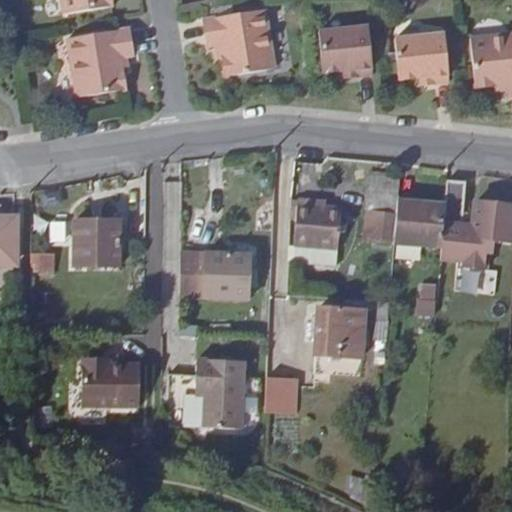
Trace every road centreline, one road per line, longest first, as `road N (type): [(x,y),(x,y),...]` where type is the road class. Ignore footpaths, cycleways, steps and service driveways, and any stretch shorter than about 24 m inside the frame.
road 1 (residential): [(176,136),(321,133),(511,155)]
road 2 (unknown): [(278,134),(282,333)]
road 3 (residential): [(0,165),(176,136)]
road 4 (residential): [(176,136),(157,0)]
